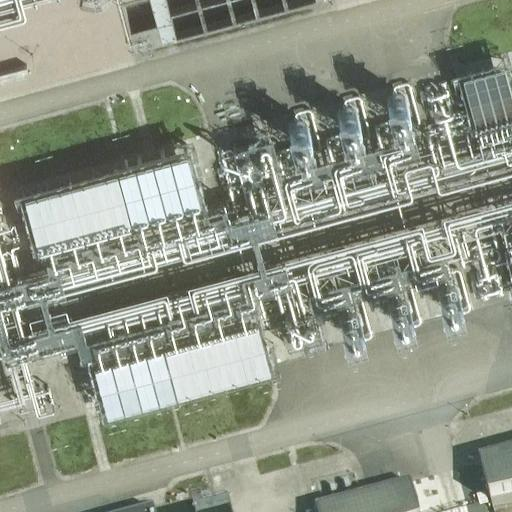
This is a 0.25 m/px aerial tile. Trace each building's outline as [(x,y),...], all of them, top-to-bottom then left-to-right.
[(511,108),(511,95),(502,58),(460,69),(473,119),(511,108)] [(0,81),(27,74),(25,64),(0,70),(0,81)] [(197,194),(184,145),(21,189),(34,237),(197,194)] [(103,405),(266,361),(253,313),(90,357),(103,405)] [(511,504),(511,456),(481,464),(493,510),(511,504)] [(313,509),(313,511),(414,511),(407,483),(313,509)]
